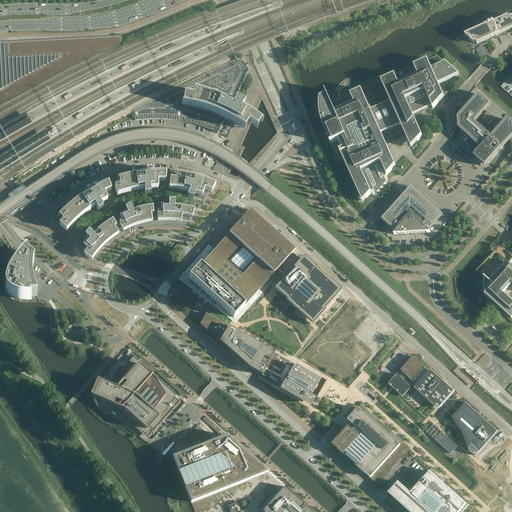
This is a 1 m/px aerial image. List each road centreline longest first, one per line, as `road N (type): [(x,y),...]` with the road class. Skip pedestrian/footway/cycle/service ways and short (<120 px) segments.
road 1 (unclassified): [(237,205),(258,204),(511,431)]
road 2 (secondary): [(391,511),(169,312),(162,292)]
road 3 (unclassified): [(237,188),(197,167),(151,162),(96,177),(51,211)]
road 4 (secondary): [(218,379),(354,500)]
road 5 (track): [(98,511),(0,366)]
road 6 (secondary): [(0,25),(93,21),(163,0)]
road 7 (secondary): [(178,236),(133,244),(106,269),(109,299),(139,312)]
road 8 (secondary): [(301,130),(243,0)]
road 9 (secondary): [(232,0),(289,129)]
